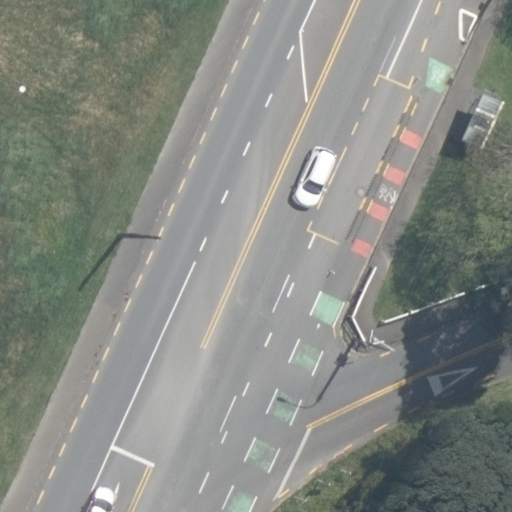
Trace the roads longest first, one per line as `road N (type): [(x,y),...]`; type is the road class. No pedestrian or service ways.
road 1 (secondary): [(357,0),(175,404)]
road 2 (residential): [(175,404),(309,423),(511,338)]
